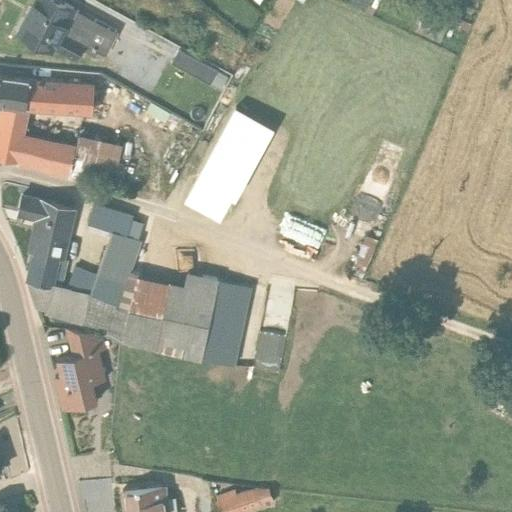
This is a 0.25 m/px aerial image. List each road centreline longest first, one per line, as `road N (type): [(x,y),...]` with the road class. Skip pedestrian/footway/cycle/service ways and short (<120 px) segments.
road 1 (unclassified): [(0,163),(308,261)]
road 2 (residential): [(62,511),(0,255)]
road 3 (track): [(308,261),(511,331)]
